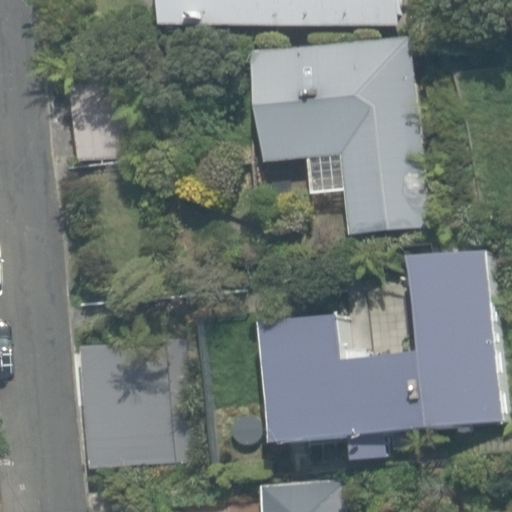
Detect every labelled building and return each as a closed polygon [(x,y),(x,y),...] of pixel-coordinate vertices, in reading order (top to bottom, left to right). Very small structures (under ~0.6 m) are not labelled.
[(180,0),(180,28),(407,25),(406,0),(180,0)] [(352,156),(362,238),(439,230),(422,61),(420,39),(266,55),(267,61),(278,165),(352,156)] [(79,86),(86,160),(166,151),(159,78),(79,86)] [(361,440),(363,461),(398,457),(396,434),(511,422),(494,252),(418,260),(427,354),(355,361),(350,314),(273,322),(286,448),(361,440)] [(90,349),(101,471),(176,465),(166,342),(90,349)] [(352,511),(349,479),(269,486),(271,511),(352,511)]
